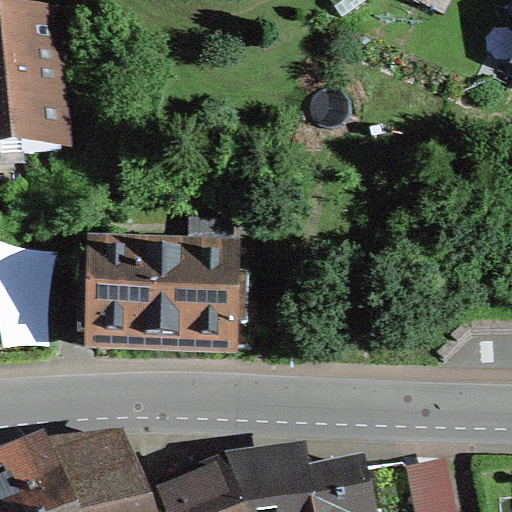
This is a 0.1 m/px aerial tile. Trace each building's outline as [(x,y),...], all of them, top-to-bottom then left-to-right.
[(49,17),(0,21),(0,155),(61,150),(49,17)] [(232,252),(101,247),(100,259),(82,259),(81,286),(100,286),(98,341),(227,347),(231,280),(232,252)] [(227,347),(252,349),(268,282),(231,280),(227,347)] [(122,428),(32,466),(57,511),(93,511),(143,492),(122,428)] [(57,511),(32,466),(24,452),(0,462),(0,511),(57,511)] [(322,511),(312,479),(307,462),(232,469),(247,511),(322,511)] [(373,511),(364,468),(312,479),(322,511),(373,511)] [(247,511),(232,469),(147,502),(150,511),(247,511)] [(143,492),(93,511),(150,511),(147,502),(143,492)]
